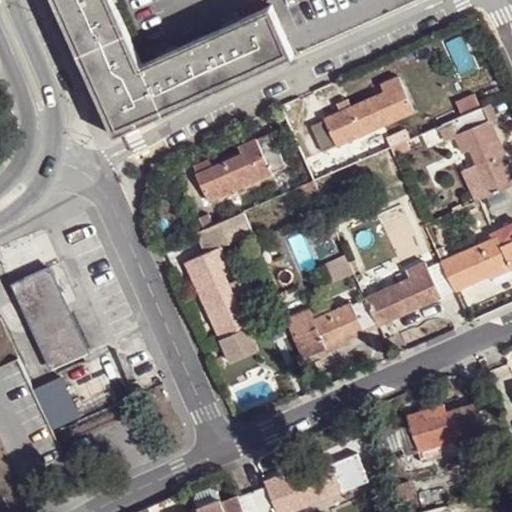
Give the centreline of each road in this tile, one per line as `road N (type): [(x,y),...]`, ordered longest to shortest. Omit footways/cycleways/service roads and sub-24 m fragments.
road 1 (residential): [(446,0),(81,169)]
road 2 (residential): [(81,169),(108,196),(222,453)]
road 3 (residential): [(511,326),(222,453)]
road 4 (secondary): [(54,160),(60,119),(13,0)]
road 5 (residential): [(222,453),(90,511)]
